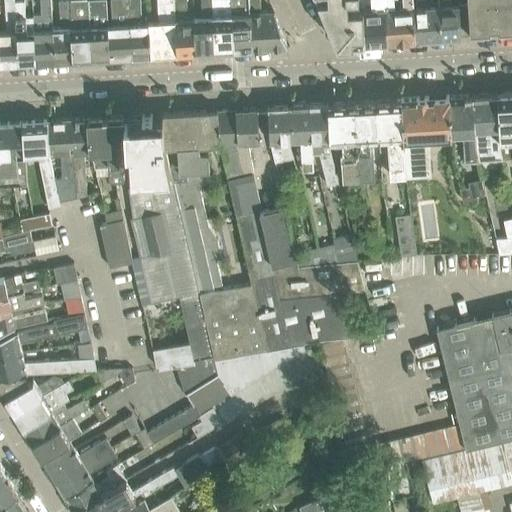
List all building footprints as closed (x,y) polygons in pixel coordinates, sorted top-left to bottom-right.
[(0,29),(0,62),(19,62),(15,0),(5,0),(8,29),(0,29)] [(15,0),(19,62),(37,61),(33,11),(24,12),(23,0),(15,0)] [(42,0),(43,9),(33,9),(33,11),(37,61),(57,59),(53,27),(51,0),(42,0)] [(60,0),(62,26),(53,27),(57,59),(74,58),(70,0),(60,0)] [(70,0),(74,58),(93,57),(89,0),(70,0)] [(89,0),(93,57),(116,56),(114,23),(109,23),(107,0),(89,0)] [(111,0),(114,23),(116,56),(134,55),(130,0),(111,0)] [(130,0),(134,55),(151,54),(149,19),(143,19),(142,0),(130,0)] [(149,19),(151,54),(160,53),(179,52),(174,0),(158,0),(160,18),(158,18),(149,19)] [(188,0),(174,0),(179,52),(198,51),(196,16),(187,16),(187,7),(189,6),(188,0)] [(213,0),(203,0),(204,15),(196,16),(198,51),(217,49),(213,0)] [(213,0),(217,49),(235,48),(232,0),(213,0)] [(232,0),(235,48),(255,47),(250,0),(232,0)] [(287,45),(283,33),(274,10),(261,10),(260,0),(250,0),(255,47),(287,45)] [(359,0),(360,4),(360,6),(362,6),(365,40),(388,38),(385,0),(359,0)] [(385,0),(388,38),(416,37),(413,0),(385,0)] [(439,0),(413,0),(416,37),(442,35),(440,2),(439,0)] [(439,0),(440,2),(442,35),(461,34),(461,33),(469,32),(467,0),(452,1),(451,0),(439,0)] [(511,0),(468,0),(467,0),(469,32),(511,29),(511,0)] [(364,40),(365,40),(362,6),(360,6),(360,4),(322,7),(337,42),(363,40),(364,40)] [(511,90),(497,92),(500,143),(502,150),(503,158),(511,157),(511,90)] [(497,92),(473,93),(476,145),(477,152),(502,150),(500,143),(497,92)] [(473,93),(446,94),(449,135),(463,134),(465,161),(479,161),(477,152),(476,145),(473,93)] [(401,97),(401,98),(405,173),(423,173),(430,172),(428,136),(441,135),(449,135),(446,94),(439,95),(401,97)] [(405,173),(401,98),(376,99),(378,135),(379,148),(389,148),(391,174),(405,173)] [(376,99),(354,100),(359,176),(374,175),(372,149),(371,149),(370,135),(378,135),(376,99)] [(343,177),(359,176),(354,100),(329,102),(331,138),(341,137),(342,149),(340,149),(341,177),(343,177)] [(329,102),(309,103),(311,136),(312,136),(313,151),(320,150),(324,171),(327,185),(339,182),(336,168),(331,148),(331,138),(329,102)] [(303,170),(313,169),(309,103),(292,104),(293,137),(294,156),(302,156),(303,170)] [(293,137),(292,104),(268,105),(270,138),(275,161),(293,156),(289,137),(293,137)] [(259,139),(257,106),(235,107),(237,140),(235,140),(241,172),(256,169),(250,139),(259,139)] [(235,107),(216,109),(220,141),(220,143),(228,175),(241,172),(235,140),(237,140),(235,107)] [(216,109),(163,112),(165,145),(177,145),(178,162),(169,163),(171,171),(179,206),(216,358),(269,349),(253,282),(227,286),(221,260),(222,254),(222,249),(221,244),(219,238),(217,234),(213,230),(212,226),(203,189),(208,188),(207,175),(210,175),(210,168),(208,143),(220,143),(220,141),(216,109)] [(163,112),(127,114),(132,174),(171,171),(165,145),(163,112)] [(126,146),(130,146),(127,114),(106,115),(109,164),(110,181),(124,181),(123,163),(127,163),(126,146)] [(94,165),(109,164),(106,115),(88,116),(90,148),(94,165)] [(85,149),(90,148),(88,116),(71,117),(76,196),(79,195),(87,193),(85,167),(85,149)] [(59,200),(76,196),(71,117),(46,119),(48,151),(62,150),(63,175),(54,175),(59,200)] [(22,120),(27,183),(25,153),(37,152),(49,206),(49,205),(60,203),(59,200),(54,175),(48,151),(46,119),(22,120)] [(22,120),(0,121),(0,184),(27,183),(22,120)] [(219,371),(216,358),(179,206),(171,171),(132,174),(132,185),(129,186),(133,216),(131,216),(152,302),(182,295),(192,340),(197,358),(197,361),(180,364),(179,364),(184,384),(188,389),(219,371)] [(462,185),(459,186),(462,199),(474,196),(470,183),(462,185)] [(357,259),(339,261),(321,262),(299,265),(296,250),(285,204),(284,201),(236,212),(253,282),(269,349),(288,346),(307,343),(306,340),(319,338),(350,336),(339,290),(366,288),(357,259)] [(107,221),(100,223),(103,238),(109,265),(111,265),(132,260),(123,218),(121,209),(116,210),(105,212),(107,221)] [(0,224),(2,234),(2,235),(22,229),(21,222),(3,226),(0,213),(0,224)] [(400,247),(416,246),(411,213),(410,213),(395,215),(400,247)] [(2,234),(0,234),(0,248),(5,247),(5,248),(10,247),(11,251),(34,247),(29,228),(22,229),(2,235),(2,234)] [(375,248),(384,246),(380,228),(370,230),(375,248)] [(375,248),(370,230),(361,232),(366,250),(375,248)] [(333,236),(335,241),(339,261),(357,259),(351,231),(333,236)] [(511,235),(508,235),(496,236),(499,251),(499,252),(511,250),(511,235)] [(339,261),(335,241),(317,245),(321,262),(339,261)] [(299,265),(321,262),(317,245),(296,250),(299,265)] [(400,247),(401,255),(417,253),(416,246),(400,247)] [(54,266),(58,283),(61,282),(77,279),(74,261),(54,266)] [(16,282),(15,274),(0,276),(0,295),(26,290),(40,286),(38,277),(16,282)] [(77,279),(61,282),(65,298),(81,295),(77,279)] [(27,297),(26,290),(0,295),(0,311),(11,310),(44,302),(42,294),(27,297)] [(84,310),(81,295),(65,298),(68,314),(84,310)] [(511,307),(437,326),(462,422),(468,445),(500,437),(511,434),(511,307)] [(0,328),(43,319),(48,318),(46,310),(13,318),(11,310),(0,311),(0,328)] [(68,314),(48,318),(43,319),(44,323),(0,332),(0,351),(21,348),(19,339),(87,325),(84,310),(68,314)] [(341,339),(319,345),(322,354),(343,348),(341,339)] [(179,364),(180,364),(197,361),(197,358),(192,340),(152,348),(155,365),(158,365),(159,368),(179,364)] [(219,371),(232,392),(242,386),(252,380),(262,374),(272,369),(282,363),(292,357),(302,351),(312,345),(311,344),(308,346),(307,343),(288,346),(269,349),(216,358),(219,371)] [(312,345),(302,351),(312,368),(322,362),(312,345)] [(93,355),(23,360),(21,348),(0,351),(0,372),(24,372),(25,372),(96,369),(97,369),(97,368),(96,368),(93,355)] [(346,360),(343,348),(322,354),(325,365),(346,360)] [(302,374),(312,368),(302,351),(292,357),(302,374)] [(293,380),(302,374),(292,357),(282,363),(293,380)] [(328,377),(349,371),(346,360),(325,365),(328,377)] [(272,369),(283,386),(293,380),(282,363),(272,369)] [(101,367),(97,368),(97,369),(97,370),(99,379),(118,368),(122,366),(109,367),(108,367),(101,367)] [(122,366),(118,368),(127,383),(135,379),(133,372),(132,366),(123,366),(122,366)] [(262,374),(273,392),(283,386),(272,369),(262,374)] [(201,411),(213,403),(222,398),(232,392),(219,371),(188,389),(195,402),(201,411)] [(331,388),(352,383),(349,371),(328,377),(331,388)] [(28,380),(25,372),(24,372),(0,372),(0,385),(5,393),(28,380)] [(263,398),(273,392),(262,374),(252,380),(263,398)] [(33,377),(28,380),(5,393),(14,409),(63,380),(62,377),(55,375),(37,385),(33,377)] [(51,408),(63,401),(70,397),(65,389),(71,386),(67,378),(63,380),(14,409),(23,425),(51,408)] [(253,404),(263,398),(252,380),(242,386),(253,404)] [(355,394),(352,383),(331,388),(334,399),(334,400),(355,394)] [(243,410),(253,404),(242,386),(232,392),(243,410)] [(314,410),(332,400),(327,390),(309,401),(314,410)] [(232,392),(222,398),(233,417),(243,410),(232,392)] [(337,411),(358,406),(355,394),(334,400),(337,411)] [(222,398),(213,403),(224,422),(233,417),(222,398)] [(82,399),(67,408),(63,401),(51,408),(23,425),(33,440),(73,416),(87,407),(82,399)] [(91,405),(100,420),(107,415),(98,401),(91,405)] [(194,415),(199,412),(201,411),(195,402),(189,406),(194,415)] [(213,403),(201,411),(199,412),(203,419),(192,426),(198,435),(223,421),(224,422),(213,403)] [(194,415),(189,406),(182,410),(187,419),(194,415)] [(340,423),(361,417),(358,406),(337,411),(340,423)] [(182,410),(175,414),(181,423),(187,419),(182,410)] [(123,419),(132,432),(140,426),(132,413),(123,419)] [(174,427),(181,423),(175,414),(168,418),(174,427)] [(33,440),(42,455),(70,439),(70,438),(82,431),(73,416),(33,440)] [(270,436),(288,425),(283,417),(265,427),(270,436)] [(364,429),(361,417),(340,423),(343,434),(364,429)] [(167,431),(174,427),(168,418),(162,422),(167,431)] [(167,431),(162,422),(155,426),(160,435),(167,431)] [(462,422),(451,425),(457,448),(468,445),(462,422)] [(141,428),(140,426),(132,432),(132,433),(136,431),(145,444),(154,439),(148,430),(145,425),(141,428)] [(457,448),(451,425),(441,428),(446,450),(457,448)] [(155,426),(148,430),(154,439),(160,435),(155,426)] [(441,428),(430,430),(436,453),(444,451),(446,450),(441,428)] [(359,445),(367,443),(364,429),(343,434),(347,448),(359,445)] [(346,451),(340,430),(329,436),(340,455),(346,451)] [(436,453),(430,430),(419,433),(425,456),(436,453)] [(419,433),(408,436),(414,458),(422,456),(425,456),(419,433)] [(511,475),(511,434),(500,437),(511,476),(511,475)] [(216,444),(201,453),(211,471),(249,449),(241,436),(238,435),(217,447),(216,444)] [(42,455),(47,464),(56,479),(108,447),(111,445),(106,436),(78,453),(75,447),(70,439),(42,455)] [(403,461),(414,458),(408,436),(397,438),(403,461)] [(397,438),(387,441),(393,463),(403,461),(397,438)] [(393,463),(387,441),(376,444),(381,466),(393,463)] [(367,443),(359,445),(366,470),(381,466),(376,444),(368,446),(367,443)] [(108,447),(56,479),(65,493),(92,476),(89,471),(110,459),(116,455),(111,445),(108,447)] [(328,462),(322,465),(334,485),(352,474),(346,451),(340,455),(328,462)] [(425,456),(422,456),(434,499),(457,494),(444,451),(436,453),(425,456)] [(200,452),(175,466),(178,473),(186,486),(190,483),(211,471),(201,453),(200,452)] [(92,476),(65,493),(74,508),(76,511),(106,511),(112,509),(112,507),(147,486),(149,490),(178,473),(175,466),(173,465),(132,488),(132,487),(126,477),(117,462),(105,469),(109,475),(96,483),(92,476)] [(0,502),(17,492),(7,475),(0,479),(0,502)] [(339,484),(322,494),(323,496),(326,511),(346,511),(343,498),(339,484)] [(0,511),(25,511),(29,510),(17,492),(0,502),(0,511)] [(141,511),(172,511),(180,507),(172,494),(149,508),(141,511)] [(409,511),(406,499),(392,503),(394,511),(409,511)] [(376,502),(369,505),(371,511),(390,511),(386,500),(376,502)] [(125,511),(114,511),(112,509),(106,511),(141,511),(149,508),(144,501),(125,511)]
